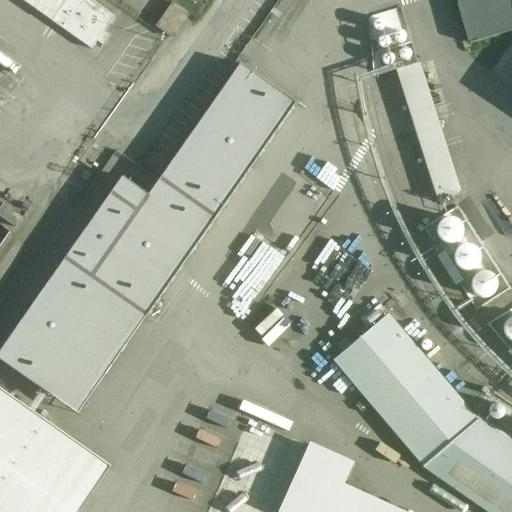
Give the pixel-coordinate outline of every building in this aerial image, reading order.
[(103,34),(114,18),(88,0),(18,0),(91,51),(96,43),(102,47),(108,37),(103,34)] [(511,0),(454,0),(468,43),(469,43),(469,44),(511,31),(511,0)] [(172,3),(155,28),(173,40),(190,15),(172,3)] [(122,178),(0,351),(0,361),(78,415),(295,104),(240,65),(148,196),(122,178)] [(511,511),(511,444),(478,421),(388,316),(332,362),(422,469),(484,511),(511,511)] [(79,511),(111,468),(0,390),(0,511),(79,511)]
